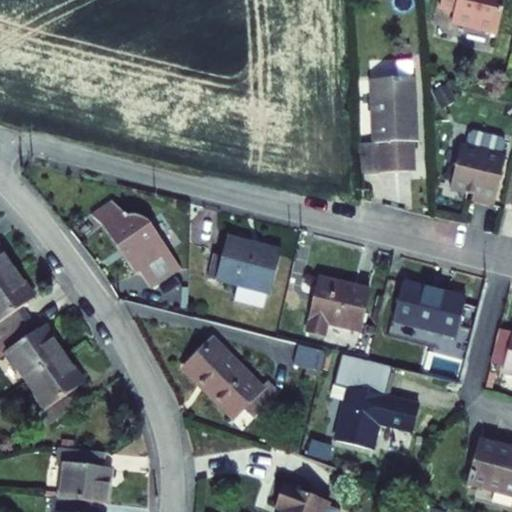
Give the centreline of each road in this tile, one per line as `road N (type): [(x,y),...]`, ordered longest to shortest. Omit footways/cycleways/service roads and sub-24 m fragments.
road 1 (residential): [(511,266),(0,140)]
road 2 (residential): [(0,175),(62,250),(144,375),(170,441),(173,511)]
